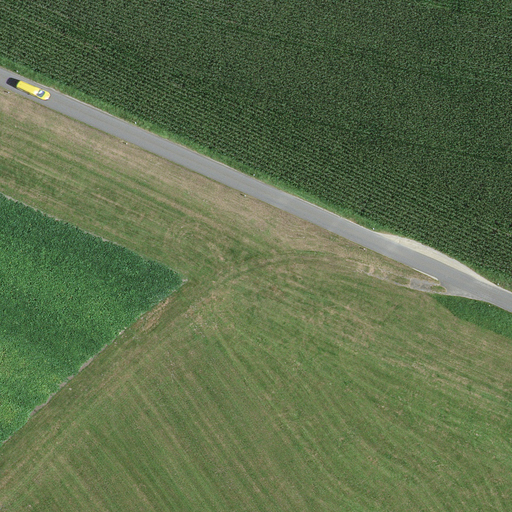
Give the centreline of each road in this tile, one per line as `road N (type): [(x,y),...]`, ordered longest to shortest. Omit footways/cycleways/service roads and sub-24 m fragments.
road 1 (unclassified): [(0,76),(511,303)]
road 2 (track): [(468,284),(440,288),(333,256),(244,264),(196,287),(106,356),(0,456)]
